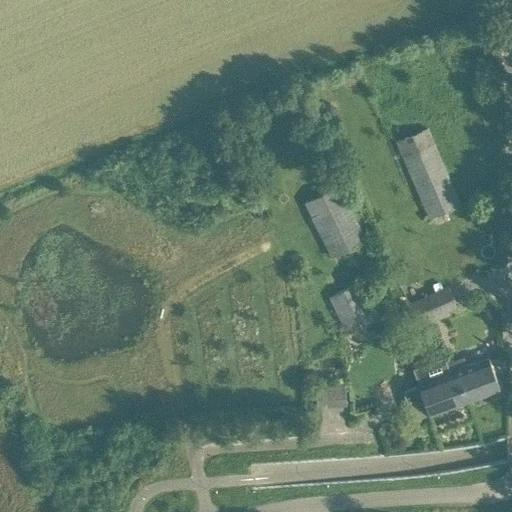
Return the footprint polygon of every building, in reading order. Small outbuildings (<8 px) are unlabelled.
[(397,141),(429,217),(459,204),(427,128),(397,141)] [(340,185),(304,203),(330,256),(365,238),(340,185)] [(375,315),(359,283),(329,298),(345,330),(375,315)] [(448,286),(408,303),(416,322),(456,304),(448,286)] [(460,324),(470,351),(485,345),(475,318),(460,324)] [(461,384),(466,400),(500,388),(489,357),(467,365),(464,356),(452,361),(455,369),(450,371),(455,386),(461,384)] [(429,413),(466,400),(461,384),(455,386),(450,371),(418,383),(422,393),(410,397),(417,416),(429,411),(429,413)] [(347,404),(345,385),(315,387),(316,407),(347,404)]
